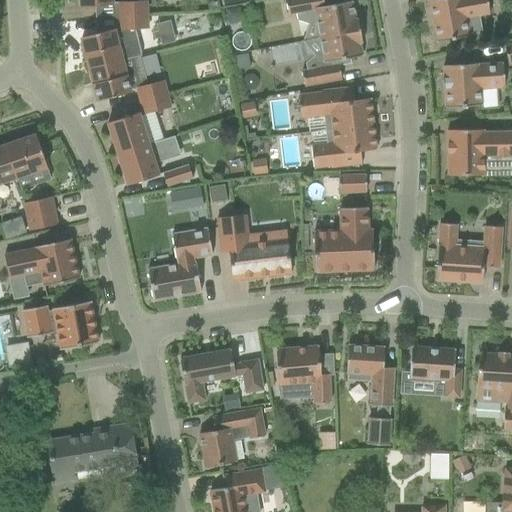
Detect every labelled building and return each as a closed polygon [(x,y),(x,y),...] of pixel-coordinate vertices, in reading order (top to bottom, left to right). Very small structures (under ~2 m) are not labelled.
[(322,0),(289,0),(285,1),(288,15),(296,14),(297,20),(309,24),(317,23),(320,39),(360,31),(357,19),(355,19),(351,1),(324,7),(322,0)] [(428,0),(437,43),(468,37),(468,35),(481,33),(478,16),(489,14),(486,0),(428,0)] [(119,3),(119,17),(146,15),(145,1),(119,3)] [(147,29),(146,15),(119,17),(120,32),(114,34),(113,29),(81,38),(89,70),(140,57),(141,56),(134,30),(147,29)] [(362,44),(360,31),(320,39),(323,54),(315,56),(306,65),(307,71),(301,72),(304,86),(341,79),(339,66),(351,64),(350,59),(362,57),(359,44),(362,44)] [(147,85),(140,57),(89,70),(97,101),(130,93),(129,91),(137,89),(140,101),(166,95),(162,81),(147,85)] [(504,88),(503,75),(502,64),(478,65),(478,64),(443,66),(443,79),(442,79),(443,89),(444,89),(445,109),(481,106),(480,90),(504,88)] [(325,130),(309,133),(373,125),(370,99),(354,101),(352,88),(321,91),(322,93),(298,96),(300,117),(323,114),(325,130)] [(169,108),(166,95),(140,101),(144,115),(169,108)] [(107,123),(117,154),(148,145),(138,113),(107,123)] [(376,150),(373,125),(309,133),(325,131),(326,144),(311,146),(313,168),(330,167),(330,168),(361,164),(360,152),(376,150)] [(447,176),(493,175),(493,157),(511,156),(511,132),(483,132),(483,130),(446,131),(447,176)] [(36,136),(5,146),(15,178),(47,167),(36,136)] [(148,145),(117,154),(127,186),(158,176),(154,164),(167,160),(161,141),(148,146),(148,145)] [(0,183),(15,178),(5,146),(0,147),(0,183)] [(188,166),(162,174),(167,187),(192,179),(188,166)] [(338,177),(339,192),(366,191),(365,176),(338,177)] [(223,185),(208,188),(211,203),(227,200),(223,185)] [(24,203),(27,217),(53,211),(50,198),(24,203)] [(366,208),(340,209),(340,231),(313,232),(315,272),(373,270),(372,230),(367,230),(366,208)] [(56,225),(53,211),(27,217),(30,231),(56,225)] [(217,218),(220,243),(221,257),(229,256),(232,280),(291,274),(287,238),(269,241),(268,234),(247,237),(245,215),(217,218)] [(454,247),(453,225),(439,224),(435,280),(482,283),(483,267),(498,268),(501,228),(487,227),(483,243),(478,242),(478,248),(454,247)] [(178,265),(147,270),(153,301),(200,293),(195,262),(193,262),(193,259),(212,255),(207,229),(171,235),(176,262),(177,261),(178,265)] [(79,278),(70,239),(35,247),(35,248),(4,255),(9,278),(23,275),(26,287),(43,283),(43,286),(79,278)] [(98,343),(90,302),(52,309),(53,310),(47,312),(46,306),(22,311),(27,338),(51,334),(51,333),(57,332),(60,350),(98,343)] [(348,345),(346,365),(346,374),(347,374),(347,380),(371,382),(369,405),(377,406),(376,419),(369,418),(367,445),(388,446),(390,419),(389,419),(390,407),(391,407),(393,368),(383,368),(384,348),(348,345)] [(318,346),(276,350),(278,384),(279,398),(293,398),(313,397),(313,404),(331,403),(329,374),(320,375),(319,353),(318,346)] [(460,370),(453,370),(455,350),(411,347),(409,379),(445,381),(444,397),(459,398),(460,370)] [(187,404),(205,401),(202,382),(242,375),(245,393),(263,390),(257,360),(240,363),(240,364),(233,365),(230,350),(179,359),(187,404)] [(503,429),(505,429),(511,429),(511,355),(508,355),(508,353),(498,352),(498,355),(478,354),(475,401),(508,403),(507,411),(504,411),(503,429)] [(264,436),(259,409),(212,418),(214,431),(199,434),(205,468),(235,462),(232,441),(249,438),(250,439),(264,436)] [(47,442),(52,476),(115,466),(116,473),(137,470),(130,424),(93,430),(93,434),(47,442)] [(318,433),(318,449),(333,449),(333,433),(318,433)] [(502,503),(502,511),(507,511),(511,511),(511,469),(504,469),(502,503)] [(260,470),(243,473),(223,476),(225,488),(209,491),(213,511),(258,511),(255,493),(264,492),(260,470)]
